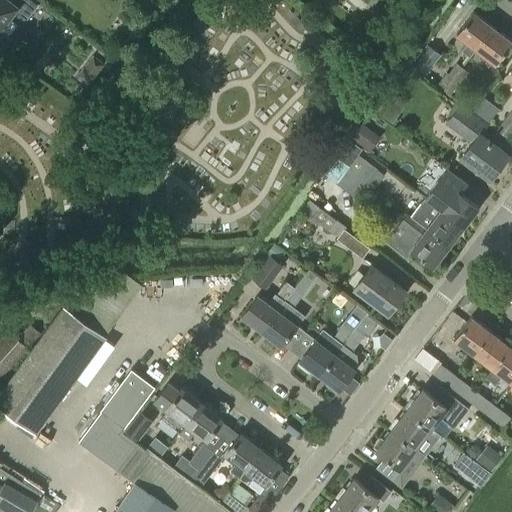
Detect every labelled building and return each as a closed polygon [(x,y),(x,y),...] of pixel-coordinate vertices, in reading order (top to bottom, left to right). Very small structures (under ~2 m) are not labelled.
[(0,0),(0,28),(0,29),(10,16),(21,25),(38,4),(32,0),(0,0)] [(469,56),(475,48),(492,26),(472,11),(455,33),(467,42),(461,50),(469,56)] [(47,31),(67,46),(76,33),(57,18),(47,31)] [(511,41),(492,26),(475,48),(495,63),(511,41)] [(425,74),(439,54),(426,44),(412,64),(425,74)] [(88,84),(105,63),(94,54),(77,75),(88,84)] [(456,62),(448,74),(457,81),(466,70),(456,62)] [(457,81),(448,74),(445,77),(439,86),(449,93),(457,81)] [(391,87),(373,107),(391,123),(409,103),(391,87)] [(472,141),(461,155),(490,177),(508,154),(479,131),(485,123),(460,104),(446,121),(472,141)] [(496,130),(501,133),(506,137),(511,128),(511,123),(505,118),(496,130)] [(370,151),(382,137),(363,122),(352,137),(370,151)] [(336,182),(344,189),(367,160),(358,153),(336,182)] [(170,176),(181,173),(177,159),(166,162),(170,176)] [(354,196),(365,181),(376,167),(367,160),(344,189),(354,196)] [(385,174),(376,167),(365,181),(375,188),(385,174)] [(478,206),(460,192),(467,182),(448,167),(440,177),(425,197),(463,226),(478,206)] [(425,197),(411,215),(448,244),(463,226),(425,197)] [(318,222),(337,236),(336,237),(362,257),(370,247),(345,229),(346,227),(309,199),(300,212),(314,222),(318,222)] [(407,215),(401,222),(406,227),(399,235),(393,231),(386,240),(406,255),(411,249),(432,265),(448,244),(411,215),(409,217),(407,215)] [(253,278),(265,287),(282,264),(270,255),(253,278)] [(388,312),(406,288),(372,263),(354,287),(388,312)] [(293,287),(260,330),(280,345),(297,323),(298,324),(305,315),(294,306),(311,283),(302,276),(294,288),(293,287)] [(132,298),(112,283),(107,279),(80,290),(77,288),(64,305),(63,305),(0,391),(0,407),(35,433),(106,336),(105,335),(132,298)] [(274,293),(268,301),(258,293),(241,315),(260,330),(293,287),(286,281),(276,294),(274,293)] [(0,312),(10,307),(0,291),(0,290),(0,312)] [(299,359),(319,374),(366,314),(367,314),(369,312),(357,303),(339,326),(341,328),(334,337),(332,336),(325,345),(316,338),(299,359)] [(319,374),(338,389),(355,368),(346,360),(353,351),(351,350),(364,333),(373,340),(383,328),(367,314),(366,314),(319,374)] [(453,338),(473,353),(491,329),(471,314),(453,338)] [(0,340),(0,374),(38,333),(29,325),(18,338),(9,331),(0,340)] [(473,353),(492,368),(510,344),(491,329),(473,353)] [(495,384),(502,375),(511,382),(511,380),(511,345),(510,344),(492,368),(485,377),(495,384)] [(448,385),(456,375),(440,363),(432,373),(448,385)] [(230,511),(231,511),(199,487),(200,486),(190,479),(173,466),(172,466),(147,447),(145,450),(137,443),(139,440),(125,428),(124,428),(156,386),(132,367),(100,410),(101,410),(78,440),(135,483),(115,511),(230,511)] [(448,385),(468,399),(475,390),(456,375),(448,385)] [(154,399),(167,409),(161,418),(179,432),(201,402),(181,386),(179,389),(168,381),(154,399)] [(432,427),(441,415),(455,426),(468,409),(459,401),(460,400),(439,384),(432,394),(422,387),(406,408),(432,427)] [(468,399),(487,414),(494,404),(475,390),(468,399)] [(187,438),(194,430),(206,439),(222,418),(201,402),(179,432),(187,438)] [(494,404),(487,414),(503,427),(511,417),(494,404)] [(140,408),(125,428),(139,440),(155,420),(140,408)] [(416,447),(417,447),(426,454),(441,434),(432,427),(406,408),(391,428),(416,447)] [(376,448),(385,455),(376,465),(398,482),(407,470),(402,466),(410,456),(419,463),(426,454),(417,447),(416,447),(391,428),(376,448)] [(230,470),(239,477),(262,448),(240,432),(224,453),(236,462),(230,470)] [(182,454),(173,466),(190,479),(212,450),(202,443),(189,460),(182,454)] [(254,476),(265,484),(257,496),(266,503),(289,473),(279,466),(282,463),(262,448),(239,477),(243,480),(252,478),(254,476)] [(221,457),(212,450),(190,479),(200,486),(221,457)] [(0,507),(8,511),(29,511),(40,492),(43,488),(0,460),(0,507)] [(483,467),(476,461),(465,474),(472,480),(483,467)] [(354,477),(338,498),(356,511),(366,511),(378,497),(383,500),(391,490),(371,475),(363,485),(354,477)] [(220,502),(233,511),(243,511),(247,507),(228,492),(220,502)] [(429,506),(436,511),(444,511),(452,502),(440,492),(429,506)] [(356,511),(338,498),(327,511),(356,511)]
